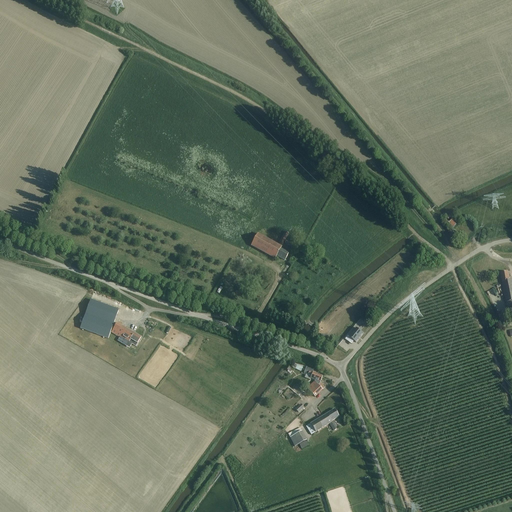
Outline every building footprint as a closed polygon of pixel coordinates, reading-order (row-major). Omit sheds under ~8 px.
[(449,222),(453,228),(458,224),(454,219),(449,222)] [(282,246),(289,234),(285,231),(278,244),(282,246)] [(257,234),(251,246),(274,260),(276,256),(284,261),(288,254),(280,249),(281,248),(257,234)] [(511,306),(511,280),(510,281),(508,272),(501,273),(507,307),(511,306)] [(118,311),(90,301),(84,319),(81,318),(79,323),(82,324),(80,329),(108,339),(118,311)] [(141,338),(134,334),(117,324),(111,333),(126,342),(128,343),(129,342),(136,347),(141,338)] [(349,337),(347,340),(352,344),(355,342),(357,343),(364,334),(357,329),(350,338),(349,337)] [(313,373),(313,372),(310,371),(309,372),(305,370),(304,373),(312,376),(311,379),(315,380),(320,382),(323,377),(313,373)] [(320,383),(320,382),(315,380),(314,382),(307,389),(315,397),(325,388),(320,383)] [(295,409),(298,413),(304,408),(300,404),(295,409)] [(323,417),(310,424),(315,433),(329,424),(334,431),(337,429),(332,421),(339,417),(334,409),(323,417)] [(307,426),(306,427),(311,435),(315,433),(310,424),(307,426)] [(307,441),(299,445),(302,449),(309,445),(307,441)]
